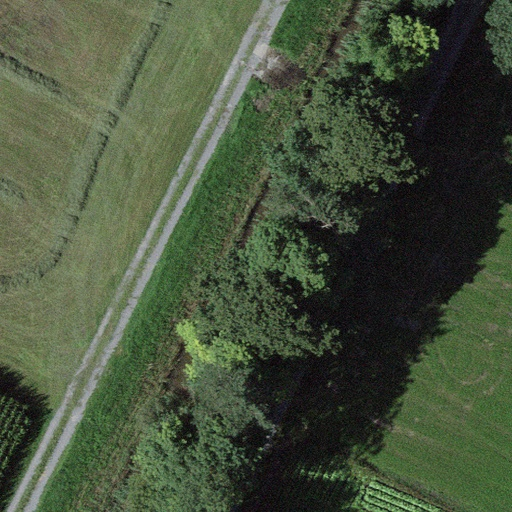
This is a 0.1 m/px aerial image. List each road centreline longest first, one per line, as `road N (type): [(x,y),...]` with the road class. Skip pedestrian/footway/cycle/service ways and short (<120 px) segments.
road 1 (track): [(36,511),(295,0)]
road 2 (track): [(488,0),(237,511)]
